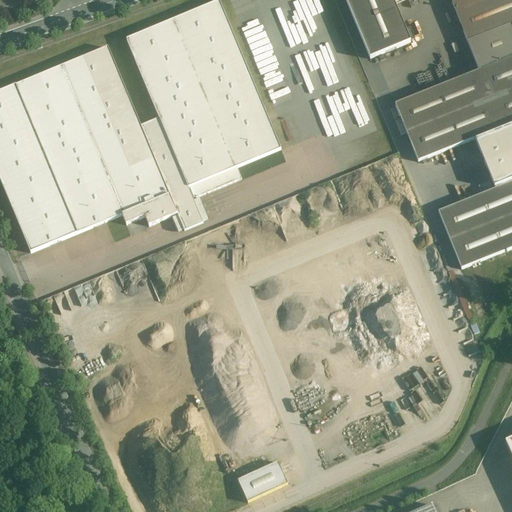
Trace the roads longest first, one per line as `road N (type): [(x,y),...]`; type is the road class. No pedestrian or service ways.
road 1 (residential): [(106,511),(0,255)]
road 2 (residential): [(362,511),(448,468),(478,428)]
